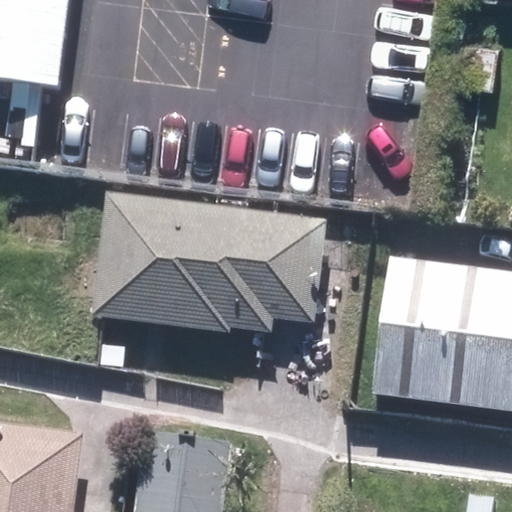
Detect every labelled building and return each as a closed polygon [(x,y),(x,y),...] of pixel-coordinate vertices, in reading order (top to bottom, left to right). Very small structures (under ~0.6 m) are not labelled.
[(0,0),(0,77),(58,84),(67,0),(0,0)] [(330,221),(111,196),(96,319),(315,344),(330,221)] [(511,271),(389,256),(372,392),(511,408),(511,271)] [(77,511),(86,432),(0,423),(0,511),(77,511)] [(228,511),(239,447),(151,434),(139,511),(228,511)] [(492,511),(495,496),(470,493),(467,511),(492,511)]
